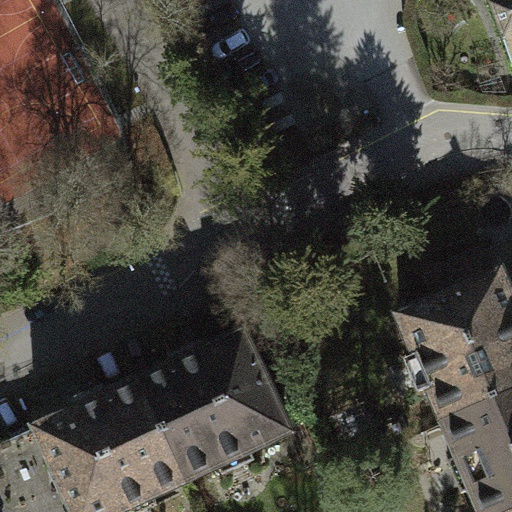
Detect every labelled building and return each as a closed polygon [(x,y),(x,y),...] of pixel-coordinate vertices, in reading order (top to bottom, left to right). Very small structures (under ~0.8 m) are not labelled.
[(511,0),(494,0),(511,48),(511,0)] [(431,300),(494,275),(483,247),(420,273),(431,300)] [(431,391),(443,419),(511,390),(511,301),(500,272),(494,275),(431,300),(398,314),(414,352),(402,357),(418,396),(431,391)] [(170,366),(138,380),(183,478),(215,464),(220,474),(254,458),(249,448),(287,431),(242,331),(199,351),(196,344),(166,357),(170,366)] [(75,409),(36,427),(74,511),(112,511),(116,510),(116,511),(140,511),(157,504),(152,492),(183,478),(138,380),(101,397),(97,389),(72,401),(75,409)] [(472,488),(482,511),(509,511),(511,511),(511,390),(443,419),(456,451),(444,456),(460,493),(472,488)] [(74,511),(36,427),(0,443),(0,511),(74,511)]
